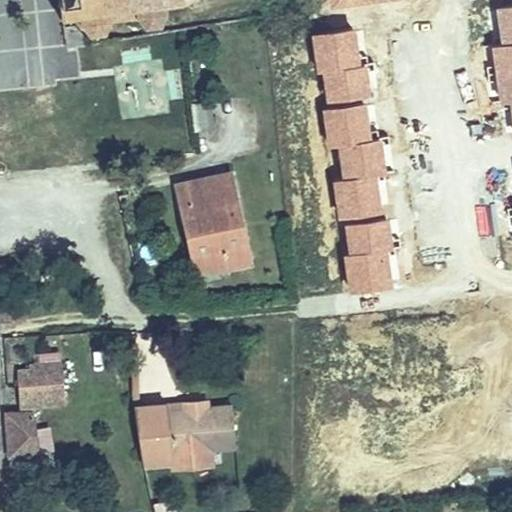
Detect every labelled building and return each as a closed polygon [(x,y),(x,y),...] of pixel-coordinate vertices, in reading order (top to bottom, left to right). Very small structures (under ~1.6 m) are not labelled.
[(58,0),(61,18),(75,16),(77,23),(81,23),(89,34),(104,32),(110,19),(138,17),(146,26),(160,25),(166,12),(166,4),(170,3),(169,0),(177,0),(177,1),(182,1),(181,0),(58,0)] [(75,25),(63,27),(66,49),(83,46),(82,35),(75,25)] [(210,103),(191,105),(195,131),(213,129),(210,103)] [(176,184),(185,227),(197,224),(204,263),(227,258),(228,266),(249,262),(230,173),(176,184)] [(197,224),(185,227),(185,228),(195,274),(228,266),(227,258),(204,263),(197,224)] [(23,300),(0,301),(0,318),(0,319),(24,317),(23,300)] [(137,341),(131,341),(132,354),(132,393),(134,406),(143,405),(137,341)] [(61,361),(53,361),(54,368),(23,370),(25,403),(64,399),(61,361)] [(182,401),(143,405),(134,406),(140,445),(142,455),(143,462),(171,460),(171,453),(213,449),(235,447),(230,404),(204,405),(183,407),(182,401)] [(35,411),(10,412),(7,412),(10,455),(39,453),(35,411)] [(213,449),(171,453),(171,460),(172,468),(214,464),(213,449)] [(151,503),(151,511),(170,511),(169,501),(151,503)]
